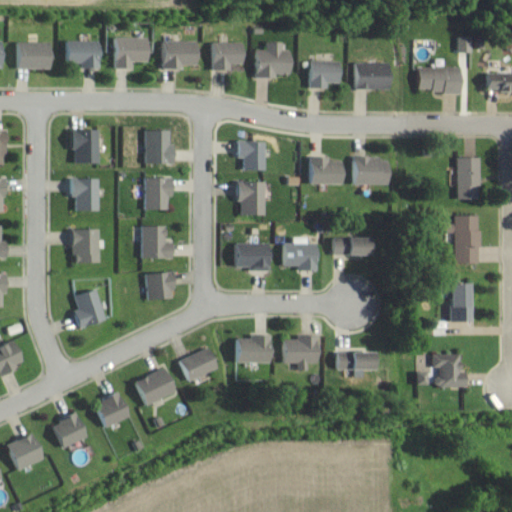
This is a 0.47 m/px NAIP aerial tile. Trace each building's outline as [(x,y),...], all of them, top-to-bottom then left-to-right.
[(148,62),(149,38),(113,36),(112,67),(130,67),(130,61),(148,62)] [(471,52),(471,36),(457,36),(456,51),(471,52)] [(77,67),(99,67),(100,40),(61,40),(61,63),(77,63),(77,67)] [(50,41),(13,42),(14,68),(50,67),(50,41)] [(159,66),(196,67),(196,41),(159,41),(159,66)] [(227,69),(227,63),(243,63),(242,41),(209,42),(209,69),(227,69)] [(290,75),(290,49),(280,50),(280,41),(264,41),(264,49),(251,49),(251,75),(290,75)] [(305,87),(324,87),(324,82),(340,82),(339,60),(305,61),(305,87)] [(350,62),(349,88),(385,89),(385,63),(350,62)] [(459,91),(459,67),(415,66),(415,90),(459,91)] [(511,89),(511,72),(482,73),(482,91),(511,89)] [(96,129),(72,129),(72,136),(66,136),(66,149),(72,149),(72,162),(95,162),(96,129)] [(142,162),(170,163),(171,142),(166,142),(167,129),(143,129),(142,162)] [(262,169),(262,140),(234,140),(234,157),(241,157),(241,169),(262,169)] [(343,161),(326,161),(326,156),(306,155),(305,183),(342,184),(343,161)] [(455,156),(454,198),(476,199),(477,157),(455,156)] [(348,183),(387,184),(387,158),(349,157),(348,183)] [(143,177),(143,208),(165,208),(165,195),(171,195),(170,176),(143,177)] [(73,209),(96,210),(96,178),(67,177),(67,196),(73,196),(73,209)] [(238,214),(262,214),(263,181),(235,180),(234,200),(238,200),(238,214)] [(452,232),(451,262),(476,263),(478,215),(452,214),(452,223),(444,223),(443,232),(452,232)] [(139,225),(139,257),(172,258),(172,241),(162,241),(163,225),(139,225)] [(96,228),(69,228),(69,262),(96,261),(96,228)] [(330,237),(330,254),(368,254),(368,236),(330,237)] [(315,270),(315,243),(305,243),(305,237),(291,237),(291,242),(280,243),(280,266),(295,266),(295,270),(315,270)] [(269,269),(269,243),(231,242),(231,269),(269,269)] [(144,272),(145,298),(171,297),(170,271),(144,272)] [(445,282),(445,321),(470,321),(470,305),(464,305),(464,297),(469,297),(469,282),(445,282)] [(71,293),(75,324),(101,321),(96,289),(71,293)] [(278,339),(279,362),(318,361),(317,335),(293,335),(294,339),(278,339)] [(231,336),(232,362),(268,362),(268,336),(231,336)] [(0,343),(0,372),(22,363),(12,338),(0,343)] [(176,361),(186,381),(216,367),(206,346),(176,361)] [(334,351),(334,369),(368,368),(368,350),(334,351)] [(464,386),(463,370),(459,370),(459,354),(430,354),(430,368),(435,368),(436,386),(464,386)] [(175,390),(164,366),(130,381),(142,406),(175,390)] [(413,385),(426,384),(425,371),(413,372),(413,385)] [(128,417),(119,392),(92,402),(100,426),(128,417)] [(86,437),(76,412),(48,423),(58,448),(86,437)] [(41,460),(32,433),(3,442),(12,469),(41,460)]
